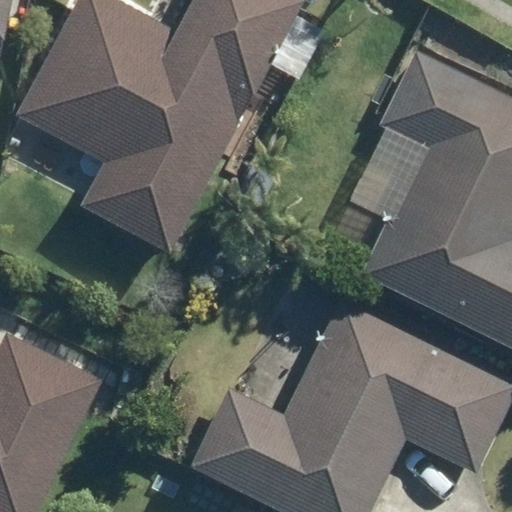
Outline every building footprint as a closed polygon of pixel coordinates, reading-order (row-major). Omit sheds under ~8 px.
[(0,0),(0,58),(11,0),(0,0)] [(84,205),(171,253),(308,2),(303,0),(195,0),(177,32),(117,0),(81,0),(20,115),(107,164),(84,205)] [(511,215),(511,108),(416,62),(386,122),(431,143),(369,270),(378,274),(374,283),(424,306),(425,303),(458,319),(460,314),(511,339),(511,248),(500,242),(506,232),(491,224),(498,208),(511,215)] [(477,473),(511,399),(511,379),(340,296),(282,415),(228,387),(188,466),(282,511),(368,511),(405,437),(477,473)] [(0,317),(0,505),(13,511),(28,511),(101,370),(0,317)]
